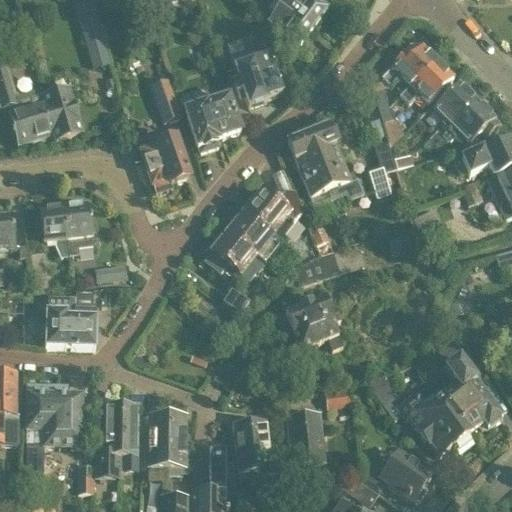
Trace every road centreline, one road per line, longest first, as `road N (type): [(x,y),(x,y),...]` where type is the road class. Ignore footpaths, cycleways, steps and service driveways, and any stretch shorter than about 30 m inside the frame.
road 1 (residential): [(407,0),(174,252)]
road 2 (residential): [(174,252),(151,236),(115,177),(93,169),(0,177)]
road 3 (residential): [(174,252),(103,369)]
